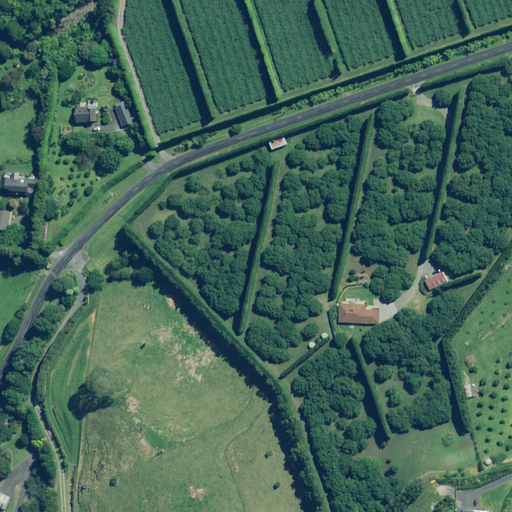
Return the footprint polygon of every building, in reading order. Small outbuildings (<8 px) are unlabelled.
[(129,108),(127,100),(116,104),(117,106),(115,107),(122,126),(134,121),(129,108)] [(95,121),(95,108),(88,108),(88,107),(80,107),(80,103),(75,103),(76,122),(95,121)] [(286,144),(283,135),(268,140),(271,149),(286,144)] [(18,176),(18,173),(2,171),(0,188),(9,189),(9,193),(27,195),(27,193),(33,194),(34,188),(38,189),(39,178),(18,176)] [(10,212),(0,209),(0,229),(6,231),(10,212)] [(447,281),(443,272),(425,281),(429,290),(447,281)] [(366,305),(340,303),(339,322),(380,324),(380,310),(366,309),(366,305)] [(27,442),(27,441),(27,439),(26,438),(25,437),(24,436),(23,436),(21,436),(20,437),(19,438),(18,439),(18,440),(18,442),(19,443),(20,444),(21,445),(22,445),(24,445),(25,444),(26,443),(27,442)] [(0,492),(0,507),(5,510),(11,497),(0,492)]
